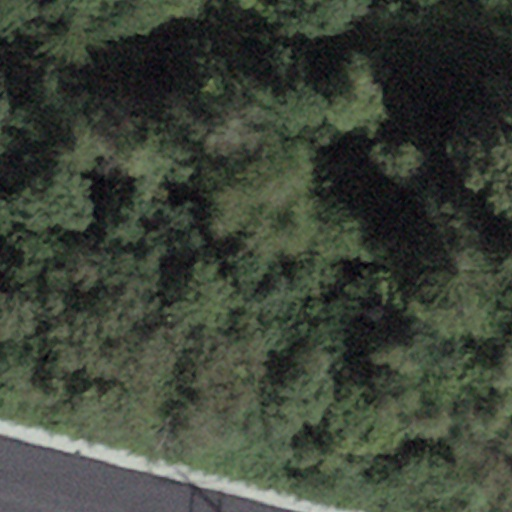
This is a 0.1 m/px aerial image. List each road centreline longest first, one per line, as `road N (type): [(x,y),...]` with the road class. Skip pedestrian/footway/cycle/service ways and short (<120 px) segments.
road 1 (track): [(0,44),(511,35)]
road 2 (primary): [(0,476),(139,511)]
